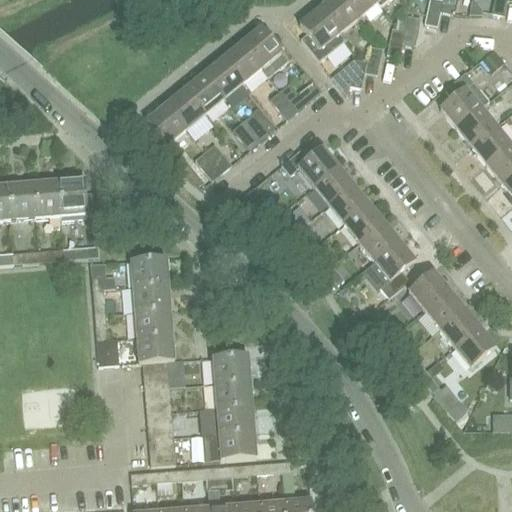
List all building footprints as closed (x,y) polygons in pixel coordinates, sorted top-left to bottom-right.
[(358,24),(338,0),(335,0),(319,14),(339,39),(358,24)] [(377,8),(370,0),(338,0),(358,24),(377,8)] [(443,0),(442,5),(441,16),(452,19),(456,0),(443,0)] [(494,0),(491,17),(504,20),(507,5),(507,0),(494,0)] [(442,5),(430,2),(425,29),(437,31),(441,16),(442,5)] [(339,39),(319,14),(299,30),(307,39),(301,44),(319,67),(345,46),(339,39)] [(467,20),(467,31),(492,31),(492,21),(467,20)] [(408,21),(405,36),(403,47),(415,49),(421,23),(408,21)] [(260,33),(241,48),(268,82),(287,66),(260,33)] [(393,33),(387,59),(400,62),(403,47),(405,36),(393,33)] [(241,48),(222,64),(242,88),(261,73),(268,82),(241,48)] [(370,51),(367,67),(365,78),(377,80),(383,54),(370,51)] [(479,66),(490,80),(505,68),(494,54),(479,66)] [(222,64),(203,79),(223,104),(242,88),(222,64)] [(352,79),(350,89),(350,90),(362,93),(365,78),(367,67),(355,64),(352,79)] [(348,99),(350,90),(350,89),(352,79),(345,70),(332,80),(348,99)] [(441,114),(456,132),(481,112),(489,106),(466,78),(445,94),(453,104),(441,114)] [(203,79),(185,94),(205,119),(223,104),(203,79)] [(296,116),(307,108),(290,88),(280,96),(296,116)] [(185,94),(166,110),(186,134),(205,119),(185,94)] [(296,116),(280,96),(270,104),(287,124),(296,116)] [(186,134),(166,110),(146,126),(166,150),(186,134)] [(481,112),(456,132),(471,151),(496,131),(481,112)] [(259,147),(269,139),(253,118),(242,126),(259,147)] [(259,147),(242,126),(233,134),(250,155),(259,147)] [(511,150),(496,131),(471,151),(487,170),(511,150)] [(222,178),(232,170),(215,149),(205,157),(222,178)] [(502,189),(511,180),(511,150),(487,170),(502,189)] [(302,153),(282,170),(290,181),(298,174),(313,192),(338,172),(323,153),(310,163),(302,153)] [(195,165),(212,185),(222,178),(205,157),(195,165)] [(338,172),(313,192),(328,211),(353,190),(338,172)] [(66,182),(56,183),(57,186),(60,221),(60,226),(86,224),(83,178),(66,179),(66,182)] [(511,180),(502,189),(511,201),(511,180)] [(41,184),(32,185),(35,223),(60,221),(57,186),(41,187),(41,184)] [(31,185),(31,188),(16,189),(16,186),(6,187),(9,225),(35,223),(32,185),(31,185)] [(0,225),(9,225),(6,187),(6,190),(0,190),(0,225)] [(353,190),(328,211),(344,230),(369,209),(353,190)] [(369,209),(344,230),(359,248),(384,228),(369,209)] [(284,223),(295,238),(302,232),(290,218),(284,223)] [(384,228),(359,248),(374,267),(399,247),(384,228)] [(314,247),(302,232),(295,238),(307,253),(314,247)] [(399,247),(374,267),(390,286),(381,293),(389,303),(410,286),(402,276),(415,266),(399,247)] [(73,264),(88,263),(87,253),(72,254),(73,264)] [(59,265),(58,254),(42,255),(43,266),(59,265)] [(320,255),(314,261),(326,276),(333,270),(320,255)] [(34,267),(34,266),(33,256),(17,257),(18,268),(34,267)] [(0,269),(9,269),(9,268),(8,258),(0,258),(0,269)] [(132,292),(170,289),(170,288),(167,289),(166,273),(169,273),(168,263),(166,263),(130,266),(130,267),(132,292)] [(344,284),(333,270),(326,276),(337,290),(344,284)] [(424,316),(449,296),(434,277),(409,297),(424,316)] [(103,294),(102,278),(91,279),(92,295),(103,294)] [(171,298),(170,289),(132,292),(134,317),(172,314),(172,313),(169,314),(168,299),(171,298)] [(464,314),(449,296),(424,316),(440,335),(464,314)] [(105,320),(105,319),(104,304),(93,305),(94,321),(105,320)] [(174,339),(171,339),(170,324),(173,323),(172,314),(134,317),(136,342),(174,339)] [(480,333),(464,314),(440,335),(455,353),(480,333)] [(377,330),(390,344),(397,339),(384,324),(377,330)] [(107,345),(107,344),(106,329),(95,330),(96,346),(107,345)] [(480,333),(455,353),(470,372),(495,352),(480,333)] [(175,349),(174,339),(136,342),(138,367),(138,368),(142,368),(167,366),(174,365),(174,364),(173,364),(172,349),(175,349)] [(408,353),(397,339),(390,344),(401,358),(408,353)] [(116,344),(107,345),(96,346),(98,371),(118,370),(116,344)] [(248,359),(212,362),(212,364),(214,388),(249,386),(248,370),(247,361),(248,361),(248,360),(248,359)] [(408,367),(420,382),(427,376),(414,361),(408,367)] [(168,379),(167,366),(142,368),(143,381),(168,379)] [(438,390),(427,376),(420,382),(432,396),(438,390)] [(143,381),(144,394),(169,392),(168,379),(143,381)] [(249,386),(214,388),(216,414),(251,411),(250,395),(249,386)] [(144,394),(145,406),(170,404),(169,392),(144,394)] [(146,419),(171,417),(170,404),(145,406),(146,419)] [(251,411),(216,414),(218,439),(253,436),(252,421),(251,411)] [(146,419),(147,432),(172,429),(171,417),(146,419)] [(148,444),(173,442),(172,429),(147,432),(148,444)] [(253,436),(218,439),(218,440),(220,464),(220,465),(256,462),(256,461),(255,461),(254,446),(253,436)] [(148,444),(149,457),(174,455),(173,442),(148,444)] [(150,470),(175,468),(174,455),(149,457),(150,470)] [(281,477),(282,477),(297,476),(296,465),(280,466),(281,477)] [(272,478),(271,467),(255,468),(256,479),(272,478)] [(247,480),(246,469),(230,470),(231,481),(247,480)] [(221,471),(205,472),(207,495),(223,494),(221,471)] [(197,484),(196,473),(180,474),(181,485),(197,484)] [(172,486),(171,475),(155,476),(156,487),(172,486)] [(131,489),(147,488),(146,477),(130,478),(131,489)]
